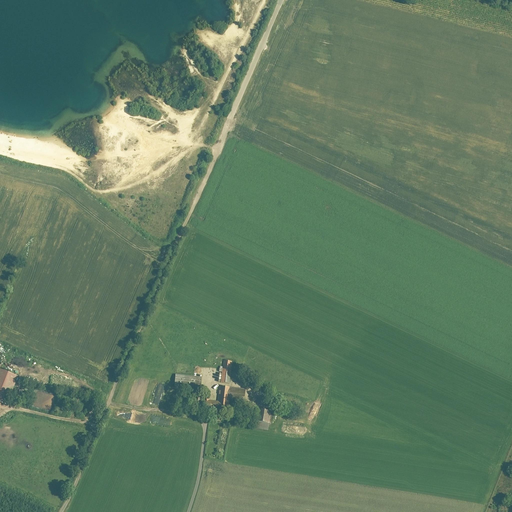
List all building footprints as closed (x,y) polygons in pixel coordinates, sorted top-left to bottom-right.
[(233,362),(224,361),(222,382),(231,383),(233,362)] [(2,369),(0,373),(0,402),(7,406),(20,378),(2,369)] [(175,375),(173,388),(200,391),(202,378),(175,375)] [(230,405),(231,398),(245,399),(246,389),(220,387),(219,404),(230,405)] [(206,406),(205,412),(227,414),(227,407),(206,406)] [(261,410),(259,422),(270,424),(272,411),(261,410)]
